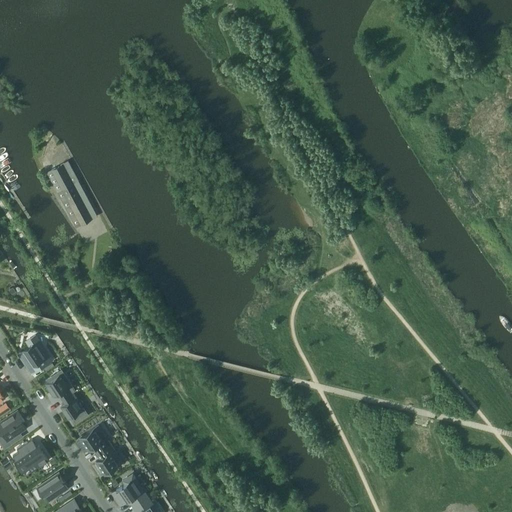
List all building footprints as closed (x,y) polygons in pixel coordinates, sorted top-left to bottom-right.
[(1,58),(0,58),(0,73),(11,88),(19,81),(1,58)] [(68,160),(47,171),(76,227),(98,216),(68,160)] [(30,345),(21,351),(31,366),(34,371),(35,370),(41,367),(52,359),(36,334),(26,341),(30,345)] [(47,383),(45,384),(54,398),(58,395),(61,400),(72,393),(75,391),(72,386),(68,388),(60,375),(47,383)] [(64,405),(60,408),(69,421),(84,412),(72,393),(61,400),(64,405)] [(0,406),(0,413),(9,407),(6,402),(0,406)] [(7,441),(27,427),(23,422),(26,420),(18,408),(0,420),(0,432),(1,434),(2,433),(7,441)] [(98,425),(81,437),(89,449),(93,447),(97,453),(111,444),(98,425)] [(37,445),(32,439),(18,449),(20,451),(14,455),(16,459),(15,460),(25,474),(49,458),(39,444),(37,445)] [(100,458),(96,461),(105,473),(123,462),(111,444),(97,453),(100,458)] [(48,501),(69,488),(65,482),(67,481),(59,470),(36,486),(44,497),(45,496),(48,501)] [(120,488),(112,493),(121,507),(129,501),(133,507),(149,497),(133,473),(118,484),(120,488)] [(159,511),(149,497),(133,507),(136,511),(159,511)] [(84,511),(75,498),(53,511),(84,511)]
